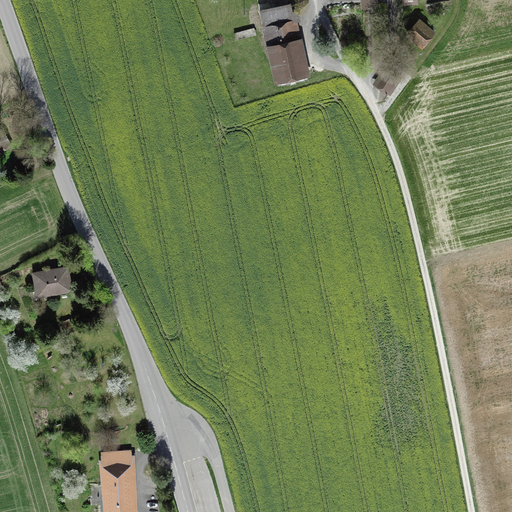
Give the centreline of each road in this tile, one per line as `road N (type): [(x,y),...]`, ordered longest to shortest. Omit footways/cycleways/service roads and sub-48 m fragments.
road 1 (unclassified): [(187,511),(149,370),(84,230),(1,0)]
road 2 (track): [(472,511),(403,181),(392,144),(350,73)]
